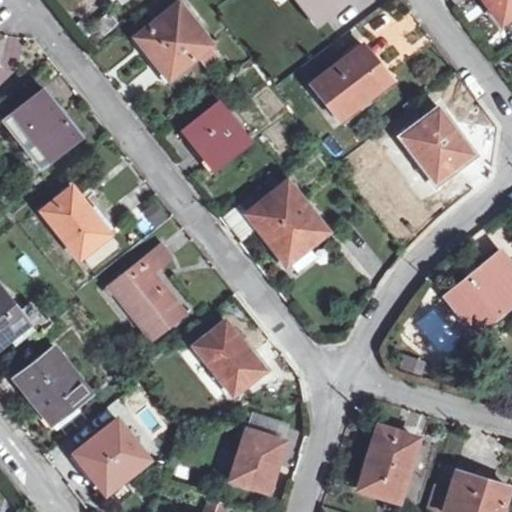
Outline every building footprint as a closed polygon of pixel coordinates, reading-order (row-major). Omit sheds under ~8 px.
[(197,54),(208,44),(210,43),(175,0),(157,0),(148,7),(157,19),(136,35),(153,56),(169,75),(197,54)] [(299,0),(308,11),(316,4),(325,17),(339,6),(335,0),(299,0)] [(398,0),(392,0),(360,26),(393,68),(430,39),(398,0)] [(511,0),(482,0),(499,24),(511,14),(511,0)] [(316,4),(308,11),(317,23),(325,17),(316,4)] [(342,117),(386,83),(371,64),(377,59),(371,51),(364,42),(343,58),(330,41),(303,62),(317,79),(314,81),(342,117)] [(217,55),(208,44),(197,54),(205,64),(217,55)] [(392,78),(377,59),(371,64),(386,83),(392,78)] [(44,88),(13,113),(37,143),(29,149),(41,165),(79,135),(58,107),(44,88)] [(196,144),(209,161),(230,145),(233,149),(247,138),(210,91),(182,113),(191,124),(184,130),(196,144)] [(435,180),(474,151),(455,127),(439,105),(401,133),(435,180)] [(5,119),(29,149),(37,143),(13,113),(5,119)] [(230,145),(209,161),(212,165),(233,149),(230,145)] [(286,260),(326,229),(288,181),(249,211),(265,232),(286,260)] [(80,258),(82,256),(94,247),(102,257),(117,246),(108,235),(111,233),(89,205),(73,185),(42,208),(80,258)] [(158,246),(141,258),(151,270),(167,258),(158,246)] [(94,247),(82,256),(90,266),(102,257),(94,247)] [(446,294),(462,313),(487,294),(500,312),(511,302),(511,264),(500,250),(475,270),(446,294)] [(166,290),(151,270),(141,258),(111,283),(153,338),(183,312),(166,290)] [(0,340),(7,335),(25,321),(0,288),(0,340)] [(487,294),(462,313),(471,325),(491,320),(500,312),(487,294)] [(232,393),(264,369),(242,339),(227,319),(194,344),(232,393)] [(31,329),(25,321),(7,335),(13,343),(31,329)] [(43,412),(56,428),(74,414),(69,408),(89,392),(52,347),(15,377),(28,394),(43,412)] [(403,356),(400,368),(420,373),(424,361),(403,356)] [(288,423),(252,413),(247,428),(283,439),(288,423)] [(106,490),(148,458),(117,419),(75,451),(89,469),(106,490)] [(362,483),(403,496),(422,435),(403,429),(382,422),(362,483)] [(231,476),(263,487),(272,461),(278,462),(281,451),(285,439),(283,439),(247,428),(246,428),(231,476)] [(272,461),(263,487),(270,489),(278,462),(272,461)] [(482,480),(458,473),(454,484),(441,479),(433,502),(447,507),(463,511),(502,511),(511,484),(511,483),(496,477),(494,484),(482,480)] [(210,499),(206,511),(222,511),(225,504),(210,499)]
